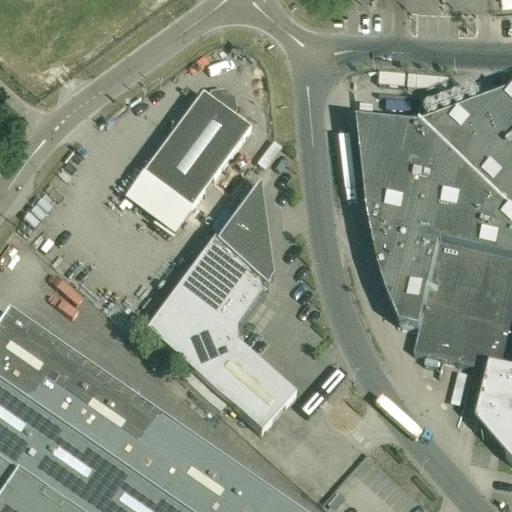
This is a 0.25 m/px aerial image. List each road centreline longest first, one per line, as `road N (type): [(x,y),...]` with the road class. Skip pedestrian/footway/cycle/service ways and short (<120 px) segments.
road 1 (tertiary): [(474,511),(391,414),(339,307),(323,240),(304,62)]
road 2 (unclassified): [(50,135),(229,0)]
road 3 (unclassified): [(304,62),(358,51),(511,58)]
